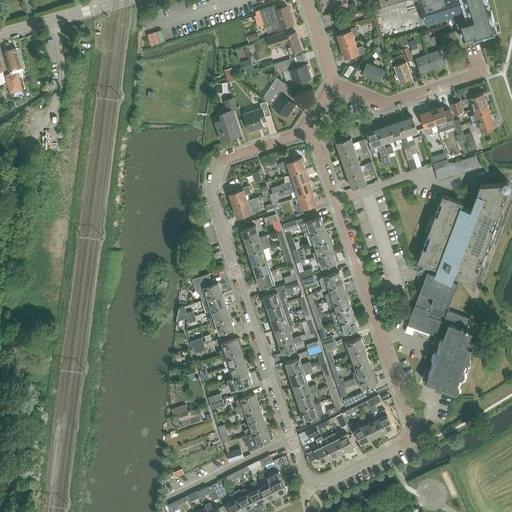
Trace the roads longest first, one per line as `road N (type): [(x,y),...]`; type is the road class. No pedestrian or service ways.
road 1 (residential): [(290,439),(210,194),(229,157),(311,123)]
road 2 (residential): [(307,482),(389,452),(411,432),(336,200)]
road 3 (track): [(0,308),(27,150)]
road 4 (residential): [(336,200),(412,175),(441,186),(484,172)]
road 5 (residential): [(334,85),(389,103),(481,72)]
road 6 (residential): [(290,439),(166,500)]
road 7 (tertiary): [(0,34),(124,0)]
